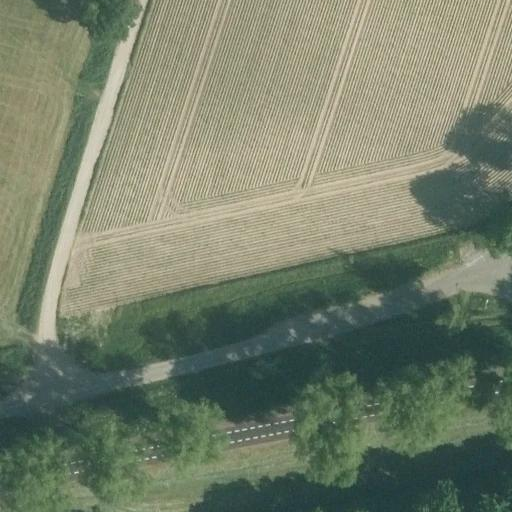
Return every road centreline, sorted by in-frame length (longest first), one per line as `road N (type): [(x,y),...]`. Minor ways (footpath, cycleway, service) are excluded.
road 1 (secondary): [(0,488),(511,389)]
road 2 (unclassified): [(485,264),(461,285),(350,326),(28,407)]
road 3 (unclassified): [(28,407),(138,0)]
